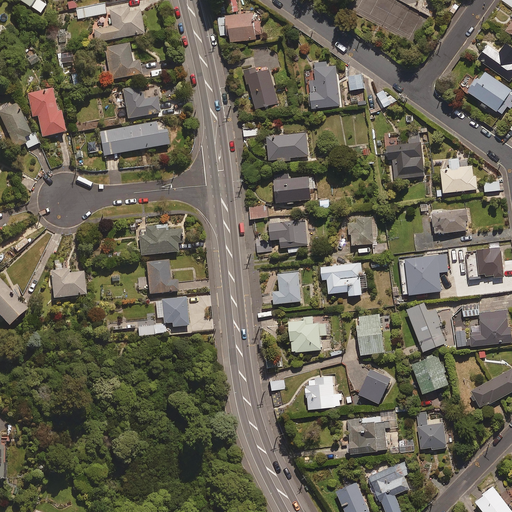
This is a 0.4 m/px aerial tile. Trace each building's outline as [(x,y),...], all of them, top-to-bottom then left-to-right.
[(17,0),(32,10),(39,0),(38,0),(17,0)] [(39,0),(32,10),(40,17),(48,6),(39,0)] [(107,15),(105,5),(77,10),(79,20),(107,15)] [(130,14),(130,9),(110,12),(113,29),(95,31),(97,44),(145,36),(141,12),(130,14)] [(253,23),(252,15),(227,18),(230,45),(256,41),(255,37),(261,36),(259,22),(253,23)] [(66,31),(58,31),(59,43),(66,43),(66,31)] [(133,65),(130,45),(107,49),(112,82),(178,71),(178,68),(174,68),(172,59),(133,65)] [(511,66),(511,48),(506,45),(499,55),(489,48),(479,62),(511,85),(511,67),(511,66)] [(36,52),(25,57),(31,68),(42,63),(36,52)] [(329,67),(329,63),(316,64),(318,82),(311,83),(315,111),(342,107),(337,67),(329,67)] [(258,75),(256,69),(246,72),(249,86),(252,85),(258,111),(280,106),(271,72),(258,75)] [(81,87),(79,75),(72,76),(74,88),(81,87)] [(511,101),(511,91),(486,75),(480,84),(476,81),(468,95),(502,117),(508,108),(511,110),(511,108),(511,103),(511,101)] [(365,90),(363,76),(350,78),(352,92),(365,90)] [(142,102),(140,89),(125,91),(126,101),(121,102),(122,108),(127,107),(129,120),(161,116),(159,99),(142,102)] [(58,113),(53,90),(28,95),(33,119),(38,117),(43,140),(67,135),(63,113),(58,113)] [(32,137),(18,105),(0,113),(0,115),(16,151),(27,146),(25,140),(32,137)] [(259,136),(258,122),(243,124),(244,137),(259,136)] [(158,133),(157,124),(101,133),(105,157),(170,147),(168,132),(158,133)] [(310,158),(307,133),(269,138),(272,163),(310,158)] [(426,178),(422,139),(410,141),(411,145),(390,148),(392,160),(395,160),(397,181),(426,178)] [(460,160),(451,161),(452,169),(443,170),(447,195),(479,191),(477,176),(475,177),(473,167),(461,169),(460,160)] [(312,176),(277,177),(278,205),(313,204),(312,176)] [(502,192),(501,182),(486,184),(487,194),(502,192)] [(470,221),(468,211),(435,216),(438,236),(469,232),(468,222),(470,221)] [(354,235),(354,246),(374,245),(373,218),(359,219),(359,224),(351,225),(351,236),(354,235)] [(309,246),(307,222),(272,225),(273,242),(282,241),(283,249),(290,249),(290,253),(300,253),(300,247),(309,246)] [(156,228),(147,229),(148,238),(141,238),(143,257),(179,254),(179,246),(184,245),(183,232),(157,234),(156,228)] [(272,239),(257,241),(259,253),(273,251),(272,239)] [(387,253),(386,244),(376,245),(377,254),(387,253)] [(480,255),(483,278),(496,277),(496,280),(506,279),(502,249),(480,251),(480,255)] [(450,273),(448,255),(402,261),(407,298),(444,293),(441,274),(450,273)] [(483,278),(480,255),(469,256),(472,280),(483,278)] [(172,283),(170,262),(148,264),(151,296),(180,294),(179,282),(172,283)] [(362,277),(361,264),(324,268),(326,282),(330,282),(331,296),(351,294),(351,299),(363,297),(363,289),(368,288),(367,277),(362,277)] [(70,275),(69,270),(53,272),(55,301),(87,298),(85,274),(70,275)] [(303,303),(299,273),(279,276),(281,293),(275,294),(277,306),(303,303)] [(29,313),(0,279),(0,316),(11,329),(29,313)] [(190,328),(187,299),(156,302),(158,320),(165,319),(165,326),(174,325),(174,329),(190,328)] [(431,314),(427,305),(410,311),(426,354),(450,345),(437,311),(431,314)] [(481,316),(480,305),(464,307),(465,318),(481,316)] [(508,311),(482,314),(483,327),(473,328),(475,348),(511,344),(511,328),(510,328),(508,311)] [(390,329),(389,315),(360,318),(364,357),(386,354),(383,330),(390,329)] [(314,317),(305,318),(305,323),(292,324),(295,354),(323,352),(322,337),(328,336),(327,324),(315,325),(314,317)] [(166,336),(166,326),(139,328),(140,338),(166,336)] [(468,347),(467,332),(458,333),(460,348),(468,347)] [(450,388),(440,358),(415,367),(426,396),(450,388)] [(511,394),(511,370),(474,393),(484,411),(511,394)] [(394,381),(373,371),(361,396),(382,406),(394,381)] [(336,395),(333,377),(311,380),(312,387),(308,388),(312,412),(341,408),(339,394),(336,395)] [(396,411),(382,413),(383,418),(350,422),(354,456),(389,452),(386,430),(398,428),(396,411)] [(427,413),(419,414),(424,451),(434,449),(434,451),(448,449),(445,425),(429,427),(427,413)] [(9,437),(0,437),(0,486),(8,486),(9,437)] [(414,439),(400,441),(400,449),(390,450),(391,454),(416,452),(414,439)] [(411,474),(406,462),(371,478),(386,511),(403,511),(397,497),(412,490),(406,477),(411,474)] [(511,511),(511,509),(493,483),(474,497),(484,511),(511,511)] [(370,511),(358,485),(338,493),(346,511),(370,511)]
